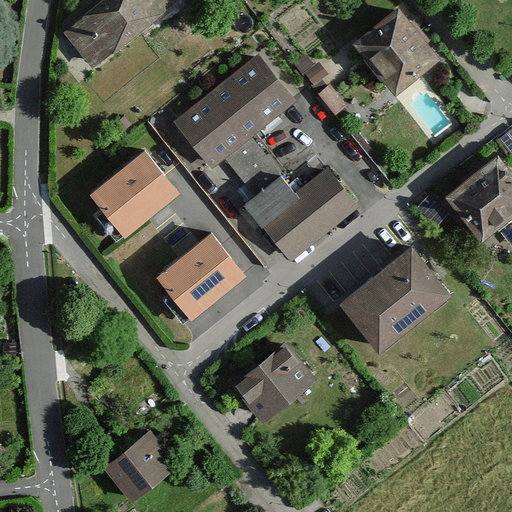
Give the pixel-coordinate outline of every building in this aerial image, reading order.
[(109,0),(67,33),(90,64),(174,0),(109,0)] [(398,12),(355,44),(392,93),(435,61),(398,12)] [(256,59),(176,122),(210,165),(290,101),(256,59)] [(147,156),(96,197),(125,234),(177,194),(147,156)] [(511,175),(498,159),(446,202),(483,245),(511,220),(511,175)] [(354,208),(325,171),(293,197),(281,182),(247,209),(288,260),(354,208)] [(211,237),(160,279),(191,318),(243,276),(211,237)] [(451,299),(411,247),(341,305),(379,356),(451,299)] [(287,347),(235,387),(262,423),(315,383),(287,347)] [(149,435),(107,466),(132,498),(173,467),(149,435)]
